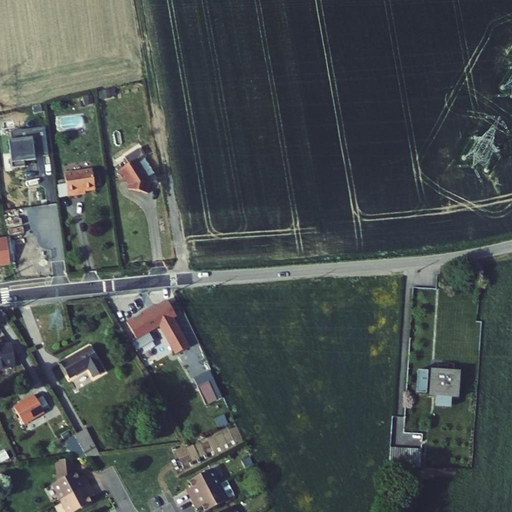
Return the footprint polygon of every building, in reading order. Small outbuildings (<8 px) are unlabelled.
[(49,157),(44,129),(6,132),(12,163),(49,157)] [(146,196),(149,184),(136,161),(116,173),(122,183),(125,182),(128,187),(127,191),(146,196)] [(93,189),(91,173),(64,176),(66,194),(76,193),(75,191),(93,189)] [(0,265),(9,264),(7,239),(0,239),(0,265)] [(167,301),(127,322),(137,340),(159,328),(174,357),(191,348),(167,301)] [(133,344),(136,350),(150,342),(146,336),(133,344)] [(0,346),(0,367),(19,364),(15,343),(0,346)] [(100,376),(111,370),(97,346),(68,362),(77,377),(95,366),(100,376)] [(462,369),(432,367),(431,376),(428,376),(429,370),(420,369),(418,392),(427,392),(428,381),(431,381),(430,395),(438,396),(437,403),(452,404),(453,397),(460,397),(462,369)] [(210,383),(198,389),(206,405),(218,399),(210,383)] [(45,414),(34,394),(13,406),(24,426),(45,414)] [(400,437),(402,430),(394,428),(392,435),(400,437)] [(92,429),(81,435),(93,456),(106,454),(92,429)] [(82,458),(93,456),(81,435),(72,440),(82,458)] [(424,448),(391,446),(390,463),(423,465),(424,448)] [(195,499),(223,485),(215,469),(192,481),(197,490),(191,493),(195,499)] [(66,499),(94,484),(90,477),(84,480),(80,471),(73,475),(71,472),(65,476),(66,478),(57,483),(66,499)] [(94,484),(66,499),(72,511),(77,511),(96,503),(91,494),(97,490),(94,484)] [(223,485),(195,499),(198,506),(204,503),(208,511),(231,500),(223,485)]
